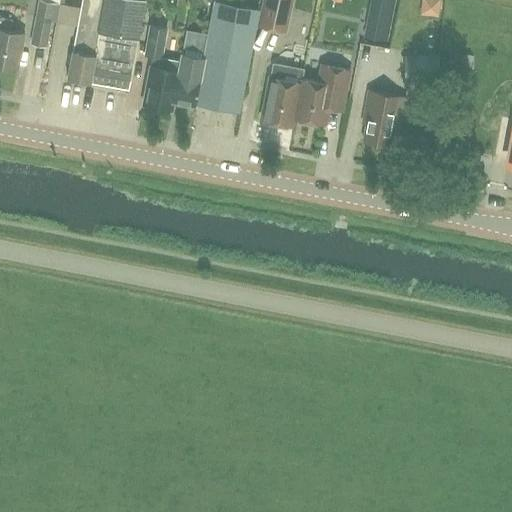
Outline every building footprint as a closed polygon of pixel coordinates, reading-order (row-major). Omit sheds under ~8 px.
[(60,3),(47,1),(43,0),(38,0),(30,43),(46,47),(51,21),(56,22),(60,3)] [(144,0),(81,0),(67,77),(90,81),(91,78),(128,85),(144,0)] [(182,52),(173,100),(193,104),(193,102),(235,110),(256,8),(215,0),(213,0),(203,56),(182,52)] [(286,27),(291,0),(263,0),(259,22),(286,27)] [(366,35),(385,39),(390,16),(370,13),(366,35)] [(24,33),(9,30),(11,19),(0,16),(0,65),(17,69),(24,33)] [(151,58),(150,66),(142,103),(171,108),(172,99),(173,100),(182,52),(181,52),(178,71),(166,69),(168,59),(162,57),(168,28),(150,24),(144,56),(151,58)] [(405,56),(405,80),(439,80),(439,56),(405,56)] [(460,57),(441,58),(441,78),(461,77),(460,57)] [(304,69),(273,63),(262,119),(292,125),(301,78),(302,78),(304,69)] [(318,81),(301,78),(292,125),(293,125),(295,117),(324,123),(330,94),(343,96),(349,69),(322,64),(318,81)] [(370,89),(363,121),(367,122),(363,139),(396,147),(408,98),(370,89)] [(424,96),(422,112),(434,113),(436,97),(424,96)]
